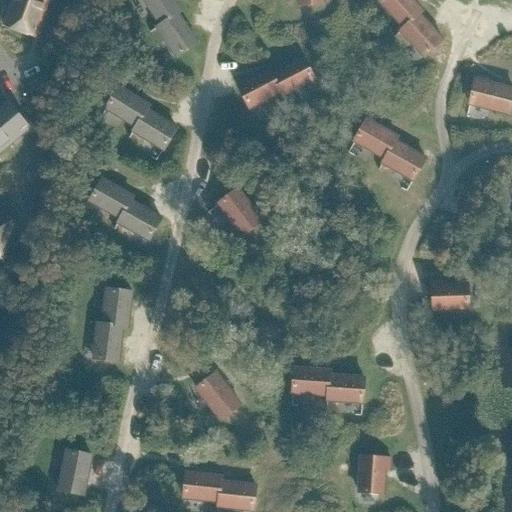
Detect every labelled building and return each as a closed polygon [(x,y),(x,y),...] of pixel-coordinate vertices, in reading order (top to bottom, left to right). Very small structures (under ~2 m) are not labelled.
[(47,0),(12,0),(4,24),(34,35),(47,0)] [(143,0),(160,25),(178,13),(182,11),(174,0),(143,0)] [(403,28),(419,14),(422,10),(412,0),(381,0),(380,2),(403,28)] [(197,43),(178,13),(160,25),(156,28),(176,57),(197,43)] [(443,40),(419,14),(403,28),(400,31),(424,57),(443,40)] [(303,57),(272,74),(281,92),(283,97),(315,80),(303,57)] [(281,92),(272,74),(269,69),(238,86),(250,108),(281,92)] [(511,88),(476,79),(469,104),(508,114),(511,98),(511,88)] [(106,109),(136,127),(147,110),(149,106),(119,87),(106,109)] [(0,150),(28,127),(7,102),(0,108),(0,150)] [(147,110),(136,127),(133,131),(163,150),(177,128),(147,110)] [(367,119),(354,142),(385,159),(395,141),(398,137),(367,119)] [(385,159),(383,164),(413,181),(426,159),(395,141),(385,159)] [(120,219),(131,201),(133,196),(102,179),(90,201),(120,219)] [(238,189),(217,204),(242,236),(262,221),(238,189)] [(131,201),(120,219),(118,223),(149,240),(161,218),(131,201)] [(0,264),(6,266),(16,221),(0,217),(0,264)] [(442,280),(431,281),(432,311),(468,309),(466,284),(442,285),(442,280)] [(102,324),(123,326),(128,327),(132,292),(107,289),(102,324)] [(123,326),(102,324),(98,323),(93,358),(119,361),(123,326)] [(295,369),(293,394),(328,397),(329,376),(330,372),(295,369)] [(216,374),(196,390),(221,421),(241,406),(216,374)] [(328,397),(328,402),(363,405),(364,379),(329,376),(328,397)] [(67,450),(59,490),(84,495),(92,455),(67,450)] [(360,456),(358,492),(384,493),(385,469),(389,469),(390,458),(360,456)] [(186,474),(183,499),(218,503),(220,482),(221,477),(186,474)] [(218,503),(218,508),(253,511),(255,486),(220,482),(218,503)]
